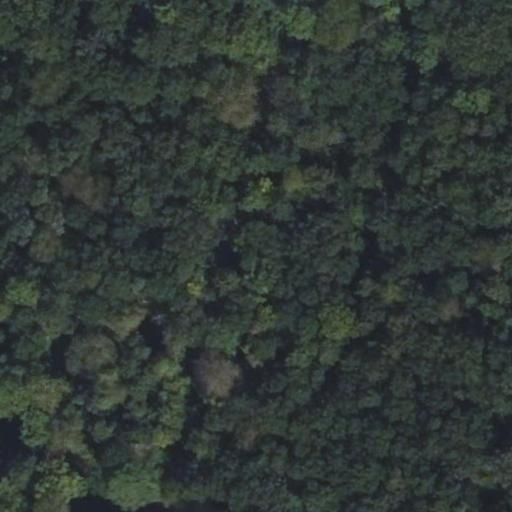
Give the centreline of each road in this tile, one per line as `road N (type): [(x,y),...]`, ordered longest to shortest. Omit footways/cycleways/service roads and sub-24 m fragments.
road 1 (track): [(156,511),(279,0)]
road 2 (track): [(0,410),(165,511)]
